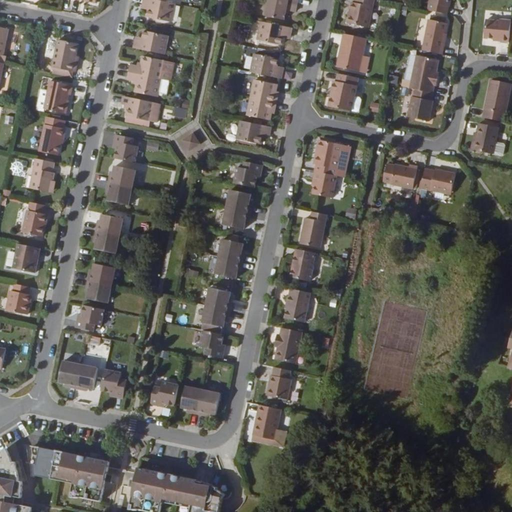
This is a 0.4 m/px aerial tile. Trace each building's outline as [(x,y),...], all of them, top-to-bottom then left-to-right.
[(171,23),(175,5),(154,0),(144,0),(143,5),(150,7),(149,11),(148,11),(147,17),(171,23)] [(366,28),(371,0),(357,0),(356,4),(352,3),(348,24),(366,28)] [(430,0),(428,12),(447,16),(448,8),(449,9),(450,0),(430,0)] [(295,14),(297,7),(270,1),(266,18),(284,22),(285,16),(286,12),(289,13),(295,14)] [(445,48),(450,26),(432,22),(426,52),(445,56),(447,48),(445,48)] [(510,44),(511,23),(500,22),(500,23),(487,22),(485,40),(501,42),(500,43),(510,44)] [(284,40),(284,36),(291,38),(292,30),(262,23),(258,41),(282,47),(284,40)] [(164,56),(168,38),(144,33),(143,39),(143,43),(136,41),(134,49),(164,56)] [(357,72),(364,39),(341,34),(337,54),(340,55),(338,68),(357,72)] [(73,65),(75,58),(77,46),(57,42),(52,69),(53,70),(73,74),(75,74),(77,66),(73,65)] [(277,68),(279,61),(255,56),(251,74),(282,81),(283,73),(277,72),(277,68)] [(161,80),(164,62),(143,57),(142,64),(141,68),(138,67),(131,65),(129,74),(161,80)] [(438,79),(441,62),(420,58),(413,91),(417,92),(435,96),(436,88),(439,89),(441,79),(438,79)] [(71,80),(73,74),(53,70),(52,76),(71,80)] [(158,95),(161,80),(129,74),(127,81),(134,83),(134,82),(138,83),(137,87),(135,94),(157,99),(158,95)] [(351,113),(358,80),(338,76),(337,84),(334,83),(329,109),(351,113)] [(166,94),(169,82),(161,80),(158,95),(164,96),(166,94)] [(276,93),(277,86),(255,81),(251,99),(276,105),(277,97),(274,97),(275,93),(276,93)] [(504,124),(511,86),(491,82),(488,96),(490,96),(489,101),(487,100),(483,120),(504,124)] [(65,105),(67,98),(69,98),(71,89),(49,84),(47,94),(43,111),(65,116),(67,106),(65,105)] [(43,111),(47,94),(40,92),(35,113),(42,114),(43,111)] [(432,124),(436,104),(434,103),(436,96),(435,96),(417,92),(411,119),(432,124)] [(150,123),(153,104),(123,98),(122,106),(124,107),(124,106),(128,107),(127,111),(126,118),(150,123)] [(274,113),(276,105),(251,99),(247,117),(269,122),(270,116),(271,113),(274,113)] [(379,112),(380,104),(371,104),(371,112),(379,112)] [(63,141),(65,131),(63,131),(64,123),(45,119),(38,154),(57,158),(61,141),(63,141)] [(269,137),(270,129),(240,123),(236,141),(260,146),(262,139),(263,136),(267,136),(266,137),(269,137)] [(496,143),(499,129),(479,125),(477,135),(476,141),(474,141),(472,152),(493,157),(496,143)] [(179,142),(187,153),(198,146),(190,134),(179,142)] [(134,164),(137,148),(132,147),(133,141),(115,137),(114,145),(118,146),(116,152),(114,160),(134,164)] [(344,179),(351,148),(323,143),(321,151),(318,150),(315,165),(317,166),(315,173),(337,178),(344,179)] [(505,158),(507,146),(506,145),(496,143),(493,157),(504,159),(505,158)] [(51,185),(53,176),(51,176),(53,165),(34,161),(28,191),(49,196),(51,185)] [(255,181),(257,175),(261,175),(262,169),(245,165),(243,171),(238,169),(234,186),(254,190),(255,181)] [(387,166),(383,183),(391,185),(413,190),(417,169),(409,167),(409,169),(395,166),(395,168),(387,166)] [(132,189),(135,173),(115,168),(113,173),(113,178),(109,177),(108,184),(132,189)] [(451,196),(456,175),(435,171),(435,172),(425,170),(421,190),(428,191),(451,196)] [(332,200),(337,178),(315,173),(313,181),(316,181),(315,188),(313,196),(332,200)] [(128,207),(132,189),(108,184),(106,191),(110,192),(109,196),(107,202),(128,207)] [(426,201),(428,191),(421,190),(419,199),(426,201)] [(249,202),(250,196),(230,192),(226,209),(249,214),(251,207),(248,206),(248,202),(249,202)] [(41,239),(45,217),(43,216),(45,208),(28,205),(27,213),(26,213),(21,235),(41,239)] [(244,225),(245,221),(248,221),(249,214),(226,209),(222,227),(243,231),(244,225)] [(319,250),(326,217),(312,214),(310,221),(305,219),(300,246),(319,250)] [(119,238),(123,221),(101,216),(100,222),(99,227),(96,226),(95,233),(119,238)] [(115,256),(119,238),(95,233),(93,240),(96,241),(95,244),(94,251),(115,256)] [(241,252),(242,246),(221,242),(217,259),(242,265),(243,257),(240,257),(241,252)] [(34,265),(37,251),(17,247),(12,271),(34,275),(36,265),(34,265)] [(309,285),(315,256),(298,252),(296,260),(294,260),(290,281),(309,285)] [(236,275),(237,271),(240,271),(242,265),(217,259),(214,277),(235,281),(236,275)] [(110,288),(114,271),(94,266),(92,273),(92,277),(88,276),(86,283),(110,288)] [(107,306),(110,288),(86,283),(85,290),(88,291),(87,295),(86,301),(107,306)] [(27,306),(29,298),(27,298),(29,291),(14,288),(12,295),(9,294),(5,313),(27,318),(29,306),(27,306)] [(228,302),(229,295),(209,291),(205,308),(229,314),(230,307),(227,306),(228,302)] [(302,325),(309,295),(290,291),(283,321),(302,325)] [(223,325),(224,320),(227,321),(229,314),(205,308),(201,326),(222,330),(223,325)] [(99,333),(102,317),(82,313),(80,322),(79,328),(74,328),(73,335),(92,339),(93,332),(99,333)] [(291,367),(298,335),(281,331),(279,339),(275,338),(274,346),(278,347),(277,351),(274,363),(291,367)] [(219,352),(221,342),(201,338),(197,354),(204,356),(202,363),(220,366),(222,359),(218,358),(219,352)] [(84,367),(100,366),(99,355),(83,356),(84,367)] [(72,395),(77,372),(60,368),(56,389),(62,390),(66,391),(65,393),(72,395)] [(285,402),(289,382),(287,382),(289,374),(272,370),(271,378),(270,385),(268,384),(265,398),(285,402)] [(90,396),(95,375),(77,372),(72,395),(79,396),(80,394),(84,395),(90,396)] [(120,403),(125,383),(118,382),(119,377),(103,373),(98,395),(108,397),(108,396),(114,397),(113,401),(120,403)] [(172,410),(176,389),(160,386),(159,391),(153,390),(148,409),(156,410),(156,407),(162,407),(162,408),(172,410)] [(195,421),(200,397),(183,394),(179,415),(185,416),(189,417),(188,419),(195,421)] [(213,422),(218,401),(200,397),(195,421),(202,422),(203,420),(207,421),(213,422)] [(273,433),(277,413),(258,409),(254,424),(252,423),(249,438),(271,442),(273,433)] [(279,450),(283,435),(273,433),(271,442),(249,438),(248,443),(279,450)] [(105,476),(107,464),(69,456),(47,451),(30,448),(32,478),(69,486),(67,497),(99,504),(103,484),(105,476)] [(29,511),(30,509),(8,503),(8,500),(9,497),(19,499),(20,496),(19,484),(17,483),(16,475),(13,464),(11,464),(10,462),(7,456),(4,451),(0,453),(0,511),(29,511)] [(219,496),(215,493),(216,490),(210,486),(205,485),(198,483),(193,482),(185,480),(154,474),(146,472),(136,470),(133,482),(131,490),(127,510),(138,511),(157,511),(159,508),(177,511),(216,511),(218,505),(222,501),(219,496)] [(110,486),(111,477),(105,476),(103,484),(110,486)]
